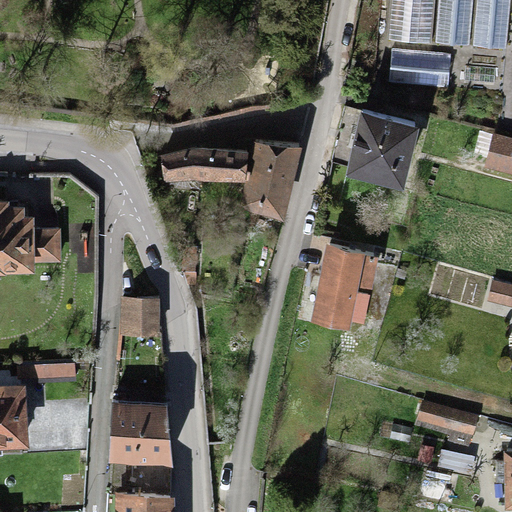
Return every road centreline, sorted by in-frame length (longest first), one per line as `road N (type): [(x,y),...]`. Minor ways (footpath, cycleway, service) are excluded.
road 1 (residential): [(318,120),(239,459),(237,511)]
road 2 (residential): [(131,203),(172,305),(191,511)]
road 3 (residential): [(97,511),(110,238),(131,203)]
road 4 (residential): [(318,120),(158,142)]
road 5 (residential): [(0,138),(95,154),(131,203)]
road 6 (residential): [(343,0),(318,120)]
